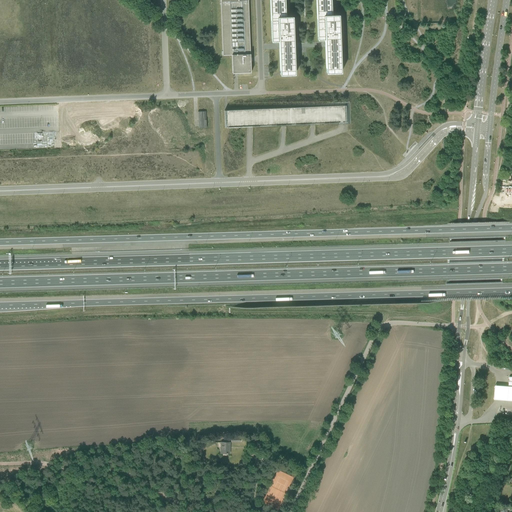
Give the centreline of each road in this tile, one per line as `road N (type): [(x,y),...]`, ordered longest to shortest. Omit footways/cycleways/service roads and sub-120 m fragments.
road 1 (motorway): [(511,250),(0,267)]
road 2 (motorway): [(0,283),(511,268)]
road 3 (trunk): [(511,227),(0,242)]
road 4 (trunk): [(0,306),(511,291)]
road 5 (unclassified): [(291,511),(375,333),(393,323),(458,326)]
road 6 (tertiary): [(436,135),(390,175),(219,180)]
road 7 (tertiary): [(219,180),(0,190)]
road 8 (track): [(192,511),(120,470),(0,463)]
road 9 (secondary): [(467,327),(488,131)]
road 10 (secondary): [(476,132),(458,326)]
road 11 (unclassified): [(0,102),(166,95)]
road 12 (secondary): [(488,131),(505,0)]
road 13 (secondary): [(458,326),(451,457)]
road 14 (secondary): [(451,457),(467,327)]
road 15 (secondary): [(493,0),(476,125)]
